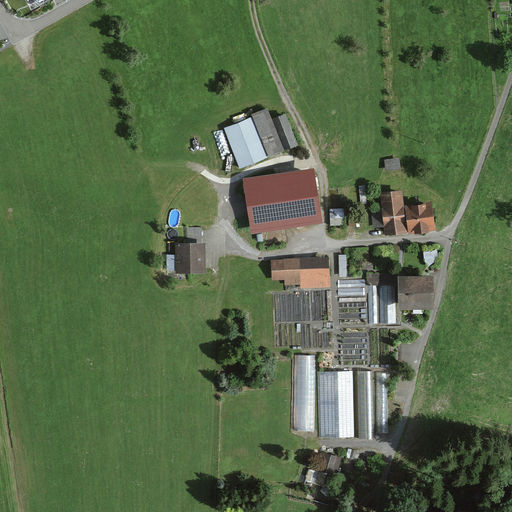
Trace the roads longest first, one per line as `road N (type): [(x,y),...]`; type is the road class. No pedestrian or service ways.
road 1 (residential): [(511,70),(448,238),(438,302),(404,409)]
road 2 (track): [(253,0),(257,28),(315,157)]
